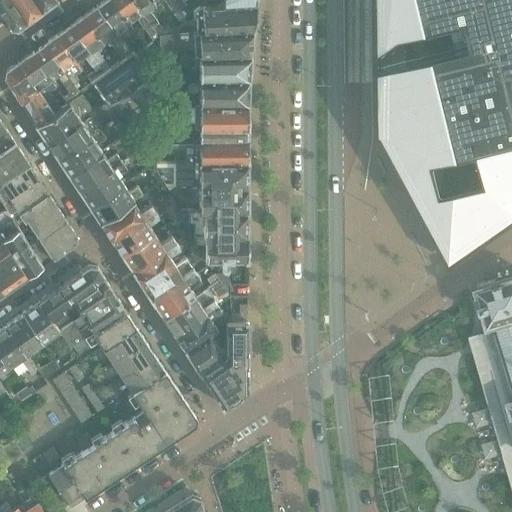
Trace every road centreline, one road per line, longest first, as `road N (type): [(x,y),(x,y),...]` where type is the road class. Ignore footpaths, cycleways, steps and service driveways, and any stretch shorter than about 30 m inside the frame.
road 1 (tertiary): [(308,0),(312,375)]
road 2 (tertiary): [(337,360),(334,0)]
road 3 (residential): [(96,234),(231,427)]
road 4 (unclassified): [(511,236),(337,360)]
road 5 (residential): [(0,87),(96,234)]
road 6 (residential): [(231,427),(100,511)]
road 7 (tertiary): [(355,511),(337,360)]
road 8 (tertiary): [(312,375),(328,511)]
